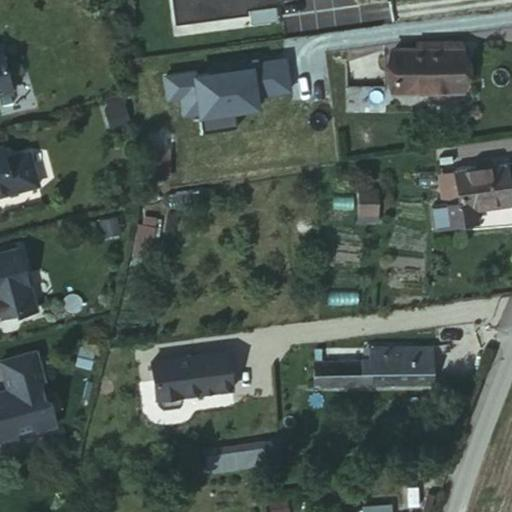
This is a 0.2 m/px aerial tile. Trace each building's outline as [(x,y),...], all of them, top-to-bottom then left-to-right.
[(165,0),(168,17),(234,9),(233,4),(267,0),(165,0)] [(403,50),(455,61),(457,52),(404,42),(403,50)] [(447,100),(455,61),(403,50),(386,46),(379,87),(447,100)] [(0,192),(27,184),(18,152),(0,156),(0,192)] [(465,205),(500,199),(494,161),(444,168),(428,171),(434,201),(449,198),(451,207),(465,205)] [(366,189),(344,192),(348,218),(370,214),(366,189)] [(451,207),(449,198),(434,201),(423,204),(427,225),(459,219),(465,209),(465,205),(451,207)] [(151,223),(134,222),(132,254),(149,255),(151,223)] [(0,310),(5,309),(6,311),(26,307),(17,275),(15,275),(7,243),(0,245),(0,310)] [(350,385),(423,381),(423,343),(371,345),(370,358),(304,360),(304,386),(350,385)] [(0,431),(6,430),(5,428),(25,422),(25,425),(45,420),(38,394),(34,395),(29,376),(33,375),(25,345),(0,352),(0,431)] [(215,349),(137,360),(142,396),(220,385),(215,349)] [(190,449),(193,465),(253,455),(250,440),(190,449)] [(380,511),(379,499),(352,502),(352,511),(380,511)]
